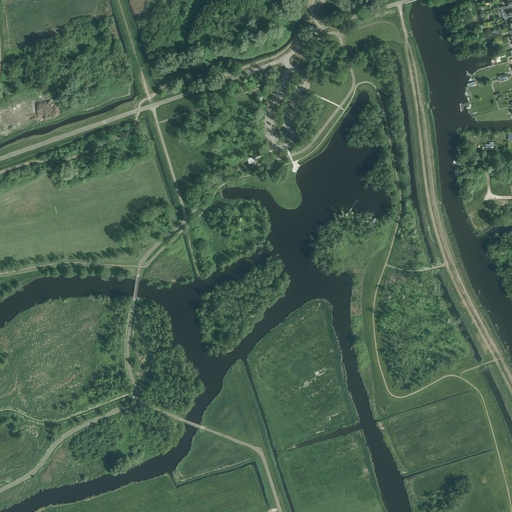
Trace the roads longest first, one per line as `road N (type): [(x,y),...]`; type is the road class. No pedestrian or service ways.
road 1 (unknown): [(511,380),(444,239),(409,44),(385,21),(338,35)]
road 2 (unknown): [(314,20),(279,55),(230,74),(175,81),(149,97)]
road 3 (unknown): [(138,111),(119,137),(70,159),(0,173)]
road 4 (unclassified): [(281,61),(329,24),(410,0)]
